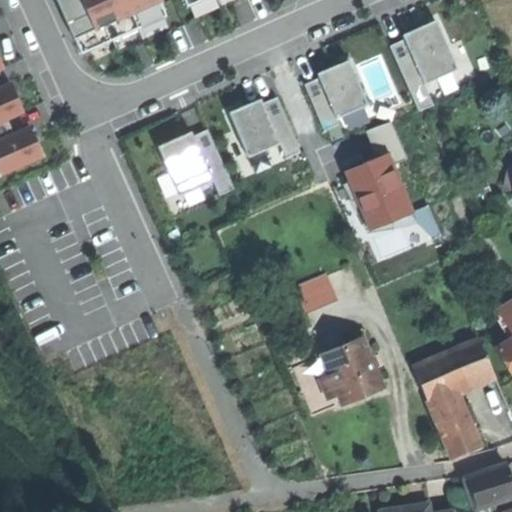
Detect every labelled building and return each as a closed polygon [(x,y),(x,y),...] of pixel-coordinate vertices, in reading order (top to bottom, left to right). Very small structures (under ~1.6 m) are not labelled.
[(81,53),(167,16),(159,0),(56,0),(63,15),(64,15),(74,38),(81,53)] [(63,15),(73,38),(74,38),(64,15),(63,15)] [(457,69),(435,19),(418,27),(419,32),(404,39),(389,45),(409,90),(424,83),(457,69)] [(418,27),(402,34),(404,39),(419,32),(418,27)] [(319,77),(304,84),(321,124),(336,118),(367,104),(348,59),(333,66),(335,71),(319,77)] [(333,66),(317,73),(319,77),(335,71),(333,66)] [(10,82),(0,87),(0,121),(7,119),(23,112),(10,82)] [(418,110),(433,104),(424,83),(409,90),(418,110)] [(228,112),(248,157),(279,143),(294,137),(277,97),(262,103),(246,110),(244,105),(228,112)] [(262,103),(260,98),(244,105),(246,110),(262,103)] [(324,130),(338,124),(336,118),(321,124),(324,130)] [(0,121),(0,172),(1,174),(43,155),(37,141),(30,126),(14,133),(7,119),(0,121)] [(351,165),(375,227),(423,209),(390,121),(370,129),(380,155),(351,165)] [(158,146),(180,195),(213,180),(227,174),(207,129),(193,136),(177,143),(175,138),(158,146)] [(193,136),(191,131),(175,138),(177,143),(193,136)] [(286,158),(300,152),(294,137),(279,143),(286,158)] [(219,195),(234,188),(227,174),(213,180),(219,195)] [(511,312),(505,317),(511,327),(511,337),(498,346),(511,368),(511,312)] [(338,392),(342,402),(361,394),(383,385),(362,336),(321,353),(330,373),(338,392)] [(412,365),(427,400),(456,388),(494,372),(479,337),(412,365)] [(327,397),(338,392),(330,373),(319,377),(327,397)] [(462,401),(456,388),(427,400),(433,414),(434,413),(462,401)] [(463,405),(462,401),(434,413),(452,456),(468,449),(480,444),(471,423),(463,405)] [(469,402),(463,405),(471,423),(476,421),(469,402)] [(465,474),(475,507),(492,501),(511,495),(511,481),(506,461),(483,468),(465,474)] [(381,510),(381,511),(450,511),(450,510),(438,511),(432,511),(431,501),(406,505),(381,510)] [(477,511),(494,507),(492,501),(475,507),(476,511),(477,511)]
